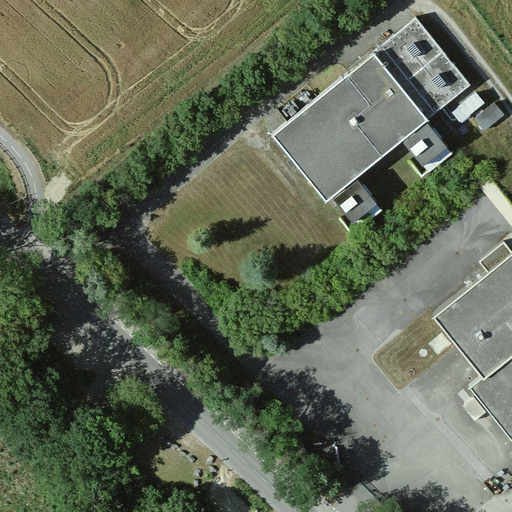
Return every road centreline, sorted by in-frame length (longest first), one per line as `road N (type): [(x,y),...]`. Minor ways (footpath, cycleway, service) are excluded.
road 1 (unclassified): [(303,511),(0,230)]
road 2 (track): [(511,105),(440,13),(409,0)]
